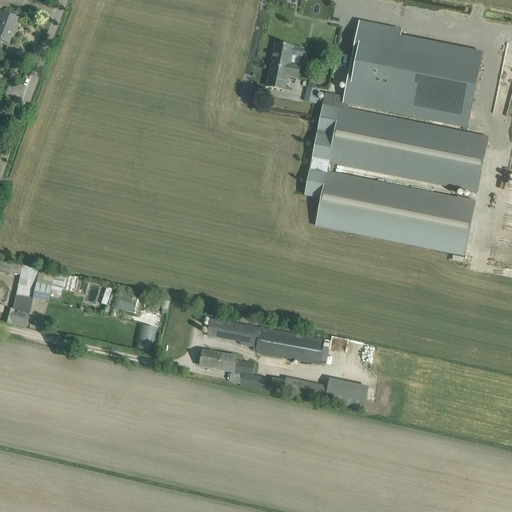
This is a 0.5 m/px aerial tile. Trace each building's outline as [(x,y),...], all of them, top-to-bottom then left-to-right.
[(16,28),(19,20),(0,13),(0,12),(0,41),(8,44),(14,28),(16,28)] [(468,128),(483,54),(401,37),(402,31),(360,23),(353,53),(345,97),(342,109),(348,110),(349,104),(468,128)] [(276,43),(271,67),(299,72),(301,65),(299,65),(301,58),(292,56),(294,47),(286,45),(276,43)] [(495,112),(506,115),(511,90),(511,66),(505,65),(501,80),(503,81),(495,112)] [(298,79),(299,72),(271,67),(267,87),(285,91),(287,77),(298,79)] [(308,88),(304,101),(316,104),(319,90),(308,88)] [(332,173),(334,164),(478,193),(488,139),(348,110),(342,109),(345,97),(326,93),(310,168),(311,169),(332,173)] [(466,256),(477,202),(311,169),(306,197),(322,200),(317,226),(466,256)] [(0,322),(12,326),(13,325),(25,328),(28,316),(32,299),(47,302),(48,296),(60,298),(62,290),(64,277),(65,277),(60,276),(54,274),(22,266),(21,267),(20,276),(13,309),(4,307),(2,316),(0,315),(0,322)] [(106,306),(111,289),(105,287),(100,304),(106,306)] [(119,291),(114,308),(133,313),(138,296),(119,291)] [(210,319),(207,339),(217,341),(217,339),(254,345),(253,351),(261,353),(261,355),(320,366),(325,340),(262,328),(262,325),(250,323),(250,326),(210,319)] [(238,362),(239,358),(204,351),(201,366),(253,376),(255,365),(238,362)] [(363,406),(367,386),(326,379),(325,385),(285,378),(283,391),(363,406)]
